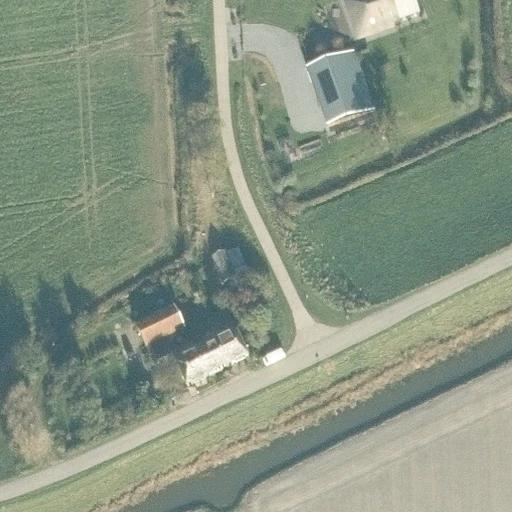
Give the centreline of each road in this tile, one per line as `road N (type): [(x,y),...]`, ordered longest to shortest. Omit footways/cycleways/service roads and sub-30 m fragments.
road 1 (tertiary): [(0,494),(109,451),(511,258)]
road 2 (track): [(316,353),(237,182),(217,0)]
